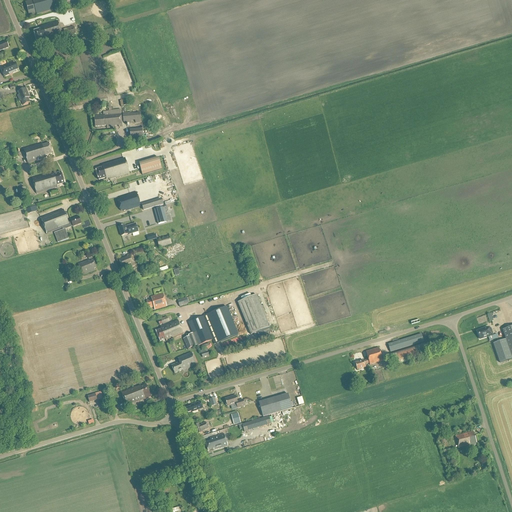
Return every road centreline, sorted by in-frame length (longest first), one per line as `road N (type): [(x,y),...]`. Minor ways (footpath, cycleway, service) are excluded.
road 1 (tertiary): [(170,403),(5,0)]
road 2 (unclassified): [(170,403),(450,318)]
road 3 (unclassified): [(511,505),(450,318)]
road 4 (unclassified): [(0,457),(118,422),(176,418)]
